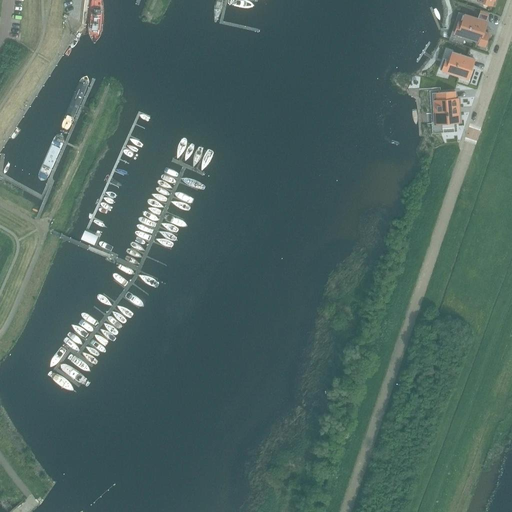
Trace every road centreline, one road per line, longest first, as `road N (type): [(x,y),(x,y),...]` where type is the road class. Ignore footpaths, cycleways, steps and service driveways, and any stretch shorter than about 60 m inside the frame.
road 1 (residential): [(344,511),(511,17)]
road 2 (residential): [(79,0),(76,26),(0,145)]
